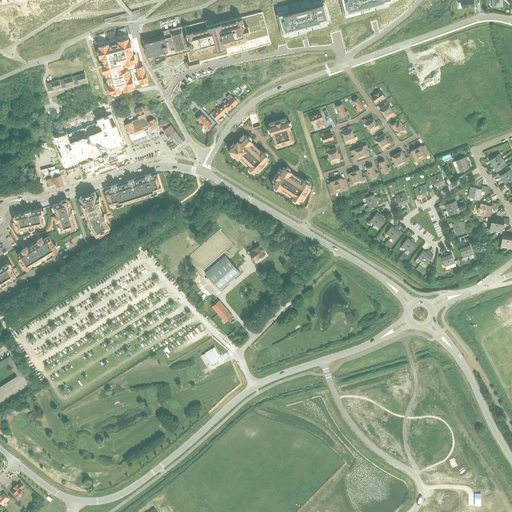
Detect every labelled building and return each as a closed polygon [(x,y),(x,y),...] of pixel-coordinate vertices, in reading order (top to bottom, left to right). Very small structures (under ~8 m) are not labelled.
[(387,0),(307,0),(260,12),(266,32),(280,28),(282,38),(298,35),(299,41),(327,34),(325,29),(333,27),(334,32),(367,23),(366,21),(371,20),(371,19),(374,18),(372,9),(378,6),(377,6),(388,3),(387,0)] [(145,43),(144,44),(144,47),(146,52),(147,52),(148,55),(149,57),(152,56),(153,57),(157,56),(157,54),(160,54),(160,55),(165,54),(165,57),(187,51),(189,60),(187,61),(188,62),(189,68),(192,67),(200,65),(200,62),(202,61),(227,55),(231,54),(241,51),(247,49),(271,43),(268,35),(266,24),(264,19),(262,11),(238,18),(219,23),(217,23),(207,26),(205,21),(184,26),(171,29),(163,31),(164,35),(164,36),(144,41),(145,43)] [(100,48),(99,48),(102,57),(102,58),(102,59),(103,60),(103,62),(103,63),(104,65),(107,77),(108,80),(111,91),(120,89),(123,88),(128,87),(132,85),(134,85),(134,83),(139,81),(140,81),(140,83),(147,81),(146,79),(147,79),(146,77),(146,74),(145,73),(144,73),(143,66),(139,67),(135,54),(133,55),(133,54),(132,55),(132,54),(132,53),(131,51),(131,50),(131,49),(128,40),(119,43),(119,45),(109,47),(109,46),(109,45),(108,45),(100,48)] [(89,52),(84,54),(89,75),(95,74),(95,71),(91,72),(91,69),(93,68),(89,52)] [(72,76),(74,84),(87,80),(85,73),(76,75),(77,75),(72,76)] [(74,84),(72,76),(64,78),(59,80),(59,79),(59,80),(61,87),(74,84)] [(61,87),(59,80),(51,82),(46,83),(48,90),(61,87)] [(232,91),(237,96),(242,91),(238,86),(232,91)] [(380,91),(371,97),(375,102),(381,98),(383,100),(385,98),(380,91)] [(224,103),(221,106),(226,110),(228,108),(229,109),(236,102),(232,97),(232,98),(229,94),(225,97),(228,100),(226,101),(225,100),(223,102),(224,103)] [(358,98),(352,102),(357,108),(355,110),(356,112),(363,107),(358,98)] [(385,105),(380,109),(383,114),(391,108),(386,101),(384,103),(385,105)] [(342,104),(336,106),(340,117),(348,113),(347,111),(345,112),(342,104)] [(131,122),(125,125),(129,134),(132,133),(133,136),(147,130),(148,134),(156,131),(155,128),(157,127),(154,119),(148,121),(142,106),(135,109),(138,118),(131,121),(131,122)] [(226,110),(221,106),(215,112),(214,110),(210,114),(216,120),(226,110)] [(391,108),(383,114),(386,119),(392,115),(393,117),(396,115),(391,108)] [(315,115),(309,117),(312,123),(316,121),(318,127),(325,124),(320,112),(319,113),(318,111),(314,113),(315,115)] [(202,114),(196,119),(207,131),(210,127),(212,125),(202,114)] [(109,115),(53,134),(64,166),(120,147),(109,115)] [(365,119),(363,120),(367,127),(375,122),(372,117),(366,121),(365,119)] [(397,121),(391,125),(394,130),(402,125),(398,118),(395,119),(397,121)] [(233,150),(257,173),(298,198),(306,185),(289,173),(299,157),(294,154),(284,121),(256,128),(233,150)] [(375,122),(367,127),(372,134),(374,133),(373,131),(379,127),(375,122)] [(183,141),(171,124),(164,129),(169,136),(168,137),(171,141),(174,138),(178,144),(183,141)] [(402,125),(394,130),(398,135),(403,131),(405,134),(407,132),(402,125)] [(348,129),(342,131),(344,137),(353,134),(350,126),(347,127),(348,129)] [(323,133),(320,134),(323,142),(333,138),(331,133),(324,135),(323,133)] [(353,134),(344,137),(346,143),(352,140),(353,143),(355,142),(353,134)] [(376,135),(374,137),(379,144),(387,139),(383,134),(377,137),(376,135)] [(387,139),(379,144),(383,151),(386,149),(384,147),(390,144),(387,139)] [(366,145),(358,148),(362,157),(367,155),(365,148),(367,147),(366,145)] [(421,145),(416,148),(421,158),(429,153),(425,147),(423,148),(421,145)] [(328,147),(326,148),(329,156),(338,153),(336,148),(329,150),(328,147)] [(358,148),(350,151),(351,153),(354,152),(356,159),(362,157),(358,148)] [(412,154),(409,155),(413,162),(421,158),(416,148),(411,151),(412,154)] [(316,149),(310,151),(312,161),(314,161),(315,164),(312,165),(314,174),(322,171),(316,149)] [(402,151),(396,154),(401,163),(409,159),(407,157),(405,158),(402,151)] [(338,153),(329,156),(331,164),(334,164),(333,161),(340,159),(338,153)] [(491,164),(502,157),(499,153),(489,160),(491,164)] [(396,154),(391,157),(395,164),(392,165),(394,167),(401,163),(396,154)] [(464,161),(467,160),(465,157),(456,161),(460,171),(467,168),(464,161)] [(504,160),(502,157),(491,164),(494,167),(504,160)] [(504,160),(494,167),(496,171),(506,164),(504,160)] [(384,161),(378,163),(383,174),(388,171),(384,161)] [(372,166),(366,168),(370,178),(378,175),(377,172),(375,173),(372,166)] [(51,178),(47,179),(49,186),(55,183),(56,187),(63,185),(60,175),(59,171),(58,169),(49,171),(51,178)] [(502,180),(511,172),(510,169),(500,176),(502,180)] [(359,170),(354,172),(357,182),(365,179),(364,177),(362,177),(359,170)] [(354,172),(348,174),(350,181),(348,182),(349,184),(357,182),(354,172)] [(511,172),(502,180),(505,183),(511,179),(511,178),(511,172)] [(111,188),(105,190),(110,205),(115,204),(116,206),(124,203),(123,201),(149,193),(150,195),(158,192),(157,190),(162,189),(157,173),(151,175),(150,174),(150,173),(145,175),(145,177),(134,181),(133,179),(128,181),(128,183),(117,186),(116,185),(116,184),(111,186),(111,188)] [(436,175),(440,186),(442,186),(441,183),(444,182),(441,173),(436,175)] [(440,186),(436,175),(430,177),(434,186),(437,185),(438,187),(440,186)] [(341,178),(335,180),(339,190),(347,187),(345,180),(342,181),(341,178)] [(331,185),(328,186),(330,193),(339,190),(335,180),(330,182),(331,185)] [(0,270),(0,282),(156,187),(155,181),(27,222),(35,248),(0,270)] [(419,187),(423,198),(425,197),(424,195),(427,194),(424,185),(419,187)] [(484,192),(485,186),(482,186),(481,190),(475,189),(473,197),(473,199),(480,200),(481,191),(484,192)] [(423,198),(419,187),(413,189),(417,198),(420,196),(421,199),(423,198)] [(405,192),(400,194),(404,205),(406,204),(405,202),(409,201),(405,192)] [(367,203),(378,198),(377,196),(375,197),(374,194),(365,198),(367,203)] [(404,205),(400,194),(395,196),(398,205),(402,204),(402,206),(404,205)] [(378,198),(367,203),(369,208),(365,209),(366,212),(372,210),(371,207),(378,204),(376,201),(379,200),(378,198)] [(446,210),(457,206),(457,204),(454,205),(453,201),(444,205),(446,210)] [(483,214),(483,215),(490,216),(491,208),(491,206),(485,205),(483,214)] [(457,206),(446,210),(448,215),(457,212),(456,209),(458,208),(457,206)] [(14,215),(16,222),(18,230),(28,227),(29,229),(35,228),(34,226),(39,225),(43,224),(45,224),(41,209),(41,208),(31,211),(31,210),(25,211),(25,212),(14,215)] [(374,224),(381,215),(380,214),(378,216),(375,213),(370,221),(374,224)] [(381,215),(374,224),(378,228),(384,220),(381,218),(383,216),(381,215)] [(454,229),(465,224),(464,222),(462,223),(461,220),(452,224),(454,229)] [(465,224),(454,229),(456,234),(465,230),(463,227),(466,226),(465,224)] [(390,237),(397,227),(395,226),(394,228),(391,226),(385,233),(390,237)] [(397,227),(390,237),(394,240),(400,232),(397,230),(399,228),(397,227)] [(406,249),(413,239),(411,238),(410,240),(407,238),(401,246),(406,249)] [(415,241),(413,239),(406,249),(410,252),(416,245),(413,243),(415,241)] [(466,244),(464,245),(468,256),(473,254),(470,245),(466,246),(466,244)] [(468,256),(464,245),(462,245),(462,248),(459,249),(463,258),(468,256)] [(265,254),(259,246),(253,250),(249,253),(254,261),(258,258),(259,258),(260,257),(261,258),(263,256),(264,255),(265,254)] [(421,261),(429,252),(427,250),(426,252),(423,250),(417,258),(421,261)] [(429,252),(421,261),(426,264),(432,257),(433,255),(430,253),(429,252)] [(450,265),(446,253),(444,254),(444,256),(441,258),(444,267),(450,265)] [(447,253),(446,253),(450,265),(455,263),(452,254),(448,255),(447,253)] [(216,286),(220,290),(240,272),(237,269),(225,255),(205,273),(216,286)] [(218,301),(214,304),(217,307),(215,309),(223,318),(225,316),(227,319),(231,316),(218,301)] [(214,348),(206,353),(211,361),(219,356),(214,348)] [(0,391),(23,377),(10,355),(0,361),(0,391)] [(12,490),(10,492),(12,493),(13,492),(15,494),(17,492),(19,493),(20,494),(23,492),(22,491),(22,490),(21,489),(23,487),(22,485),(21,484),(20,483),(17,485),(17,484),(13,488),(14,488),(12,490)] [(3,493),(0,496),(0,501),(1,502),(0,502),(0,503),(1,504),(2,503),(5,501),(6,502),(9,499),(8,498),(8,497),(6,495),(6,496),(3,493)]
